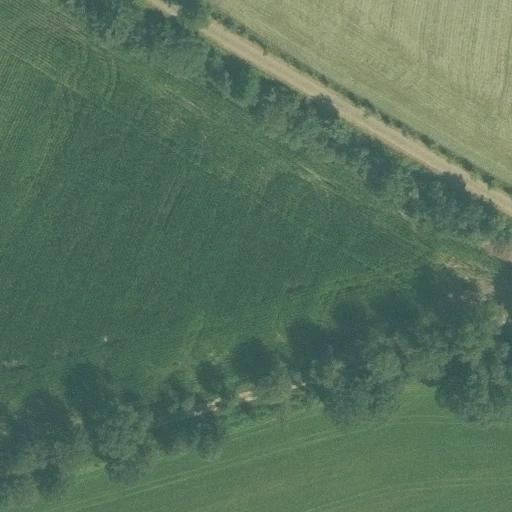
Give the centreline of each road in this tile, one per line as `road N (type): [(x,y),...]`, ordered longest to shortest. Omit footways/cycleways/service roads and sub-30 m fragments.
road 1 (track): [(0,467),(511,313)]
road 2 (track): [(358,117),(156,0)]
road 3 (unclassified): [(511,206),(358,117)]
